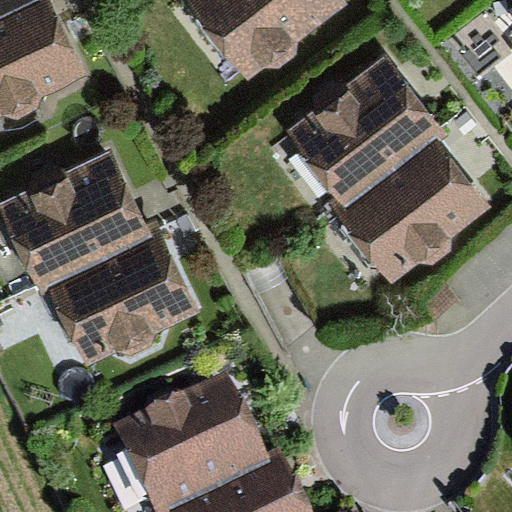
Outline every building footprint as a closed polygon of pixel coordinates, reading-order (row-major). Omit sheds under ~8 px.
[(34,0),(0,0),(0,103),(69,69),(34,0)] [(300,29),(338,0),(196,0),(249,69),(265,57),(281,60),(296,47),(300,29)] [(387,52),(294,123),(350,195),(432,133),(443,125),(387,52)] [(486,203),(432,133),(350,195),(342,202),(395,271),(486,203)] [(98,153),(0,202),(0,214),(35,282),(44,278),(138,230),(98,153)] [(138,230),(44,278),(86,359),(187,308),(145,226),(138,230)] [(214,396),(111,449),(143,511),(177,511),(253,473),(214,396)] [(253,473),(177,511),(282,511),(261,470),(253,473)]
